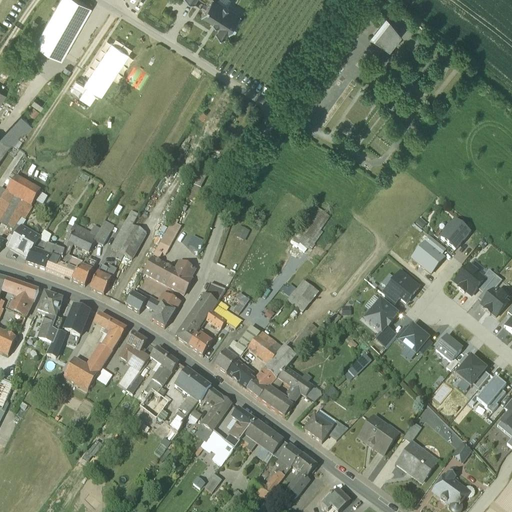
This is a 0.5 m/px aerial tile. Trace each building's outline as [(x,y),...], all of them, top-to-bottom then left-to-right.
[(91,8),(78,0),(60,0),(35,45),(61,60),(91,8)] [(241,16),(214,0),(211,0),(201,16),(220,28),(216,34),(224,39),(228,33),(229,34),(241,16)] [(399,36),(387,22),(373,40),(381,45),(380,47),(386,50),(388,48),(389,49),(399,36)] [(88,87),(81,99),(92,105),(99,94),(88,87)] [(40,113),(35,110),(31,117),(36,120),(40,113)] [(24,119),(4,141),(13,146),(32,127),(24,119)] [(4,141),(0,138),(0,165),(13,146),(4,141)] [(23,183),(15,179),(6,193),(0,201),(0,220),(13,198),(14,198),(23,183)] [(23,183),(14,198),(13,198),(0,220),(0,226),(6,230),(14,215),(30,187),(23,183)] [(193,185),(186,199),(193,203),(200,188),(193,185)] [(30,187),(14,215),(21,219),(24,221),(40,193),(30,187)] [(316,208),(290,244),(304,254),(329,218),(316,208)] [(125,224),(132,228),(139,215),(132,212),(125,224)] [(21,219),(14,215),(6,230),(8,231),(7,233),(11,235),(16,227),(21,219)] [(173,220),(156,251),(162,255),(165,257),(181,228),(176,226),(178,223),(173,220)] [(101,230),(108,235),(114,226),(106,221),(101,230)] [(453,223),(441,239),(455,251),(468,235),(453,223)] [(125,224),(111,251),(118,254),(132,228),(125,224)] [(96,238),(74,226),(70,234),(72,235),(93,244),(94,242),(96,238)] [(251,230),(242,226),(237,236),(247,240),(251,230)] [(11,235),(9,237),(15,240),(21,230),(16,227),(11,235)] [(146,235),(132,228),(118,254),(120,255),(124,258),(132,262),(146,235)] [(39,241),(21,230),(15,240),(9,250),(28,261),(33,252),(39,242),(39,241)] [(96,238),(94,242),(103,248),(110,236),(108,235),(101,230),(96,238)] [(39,241),(39,242),(47,247),(51,237),(44,232),(39,241)] [(93,244),(72,235),(69,242),(68,245),(72,248),(89,255),(95,245),(93,244)] [(202,251),(205,241),(193,237),(190,247),(202,251)] [(445,251),(432,240),(427,246),(440,257),(445,251)] [(47,247),(39,242),(33,252),(44,256),(47,247)] [(443,260),(440,257),(427,246),(425,244),(412,260),(430,275),(443,260)] [(44,256),(38,270),(45,273),(50,259),(60,263),(61,263),(64,254),(47,247),(44,256)] [(162,255),(156,251),(152,260),(157,263),(162,255)] [(28,261),(25,265),(38,270),(44,256),(33,252),(28,261)] [(77,274),(59,266),(60,263),(50,259),(45,273),(71,283),(77,274)] [(157,263),(152,260),(144,275),(167,288),(175,273),(157,263)] [(95,265),(90,262),(85,271),(91,273),(95,265)] [(175,273),(167,288),(183,297),(191,282),(189,281),(194,272),(185,267),(185,268),(180,265),(175,273)] [(85,271),(81,268),(77,274),(71,283),(85,289),(92,274),(85,271)] [(471,298),(477,291),(484,281),(482,280),(468,268),(455,284),(460,288),(458,290),(464,295),(465,293),(471,298)] [(108,272),(101,269),(98,277),(104,280),(108,272)] [(98,277),(97,277),(90,292),(103,298),(110,283),(111,283),(115,275),(108,272),(104,280),(98,277)] [(489,272),(482,280),(484,281),(477,291),(482,295),(496,277),(489,272)] [(400,275),(387,290),(400,300),(406,305),(419,290),(400,275)] [(502,283),(496,277),(482,295),(477,300),(482,305),(493,292),(493,293),(502,283)] [(38,295),(7,283),(2,296),(22,303),(19,310),(29,315),(33,305),(34,305),(38,295)] [(318,295),(303,283),(294,294),(309,306),(318,295)] [(203,298),(216,306),(225,292),(209,285),(207,292),(203,298)] [(395,307),(400,300),(387,290),(387,289),(382,296),(395,307)] [(149,299),(136,292),(133,297),(146,305),(149,299)] [(493,293),(493,292),(482,305),(481,306),(486,310),(484,312),(490,316),(491,315),(496,319),(507,305),(504,302),(505,299),(498,293),(496,295),(493,293)] [(294,294),(286,305),(303,315),(309,306),(294,294)] [(62,303),(44,297),(38,315),(46,319),(42,331),(45,332),(50,334),(55,322),(62,303)] [(146,305),(133,297),(126,309),(139,317),(144,308),(146,305)] [(180,306),(166,298),(161,306),(160,307),(161,307),(156,315),(151,324),(164,332),(180,306)] [(199,307),(176,341),(188,349),(195,339),(206,322),(210,315),(216,306),(203,298),(199,307)] [(161,306),(149,299),(146,305),(144,308),(156,315),(161,307),(160,307),(161,306)] [(362,321),(381,337),(386,331),(387,329),(388,330),(392,325),(391,324),(397,318),(380,304),(371,315),(369,314),(362,321)] [(29,315),(19,310),(16,316),(26,320),(29,315)] [(271,310),(266,317),(272,321),(277,315),(271,310)] [(65,335),(80,341),(89,317),(74,311),(65,335)] [(236,321),(225,314),(220,322),(225,326),(231,329),(236,321)] [(220,322),(210,315),(206,322),(220,333),(225,326),(220,322)] [(6,339),(16,343),(26,320),(16,316),(14,320),(6,339)] [(106,334),(120,342),(121,342),(127,333),(99,317),(94,327),(106,334)] [(55,322),(50,334),(45,332),(41,343),(50,347),(53,348),(58,335),(53,333),(56,323),(55,322)] [(400,344),(409,334),(405,330),(396,340),(395,341),(400,345),(400,344)] [(409,334),(400,344),(415,357),(418,353),(427,342),(413,330),(409,334)] [(259,337),(249,331),(244,338),(253,344),(259,337)] [(314,337),(307,331),(297,343),(304,349),(314,337)] [(395,341),(396,340),(386,331),(381,337),(375,343),(386,352),(395,341)] [(120,342),(106,334),(104,338),(108,341),(104,349),(102,348),(101,350),(88,370),(81,367),(74,362),(64,381),(71,384),(78,388),(88,394),(94,384),(95,383),(99,376),(102,372),(112,356),(120,342)] [(270,342),(261,334),(253,344),(248,350),(257,358),(270,342)] [(66,339),(58,335),(53,348),(50,347),(46,358),(56,362),(66,339)] [(6,339),(2,337),(0,342),(0,356),(8,360),(16,343),(6,339)] [(147,345),(134,337),(126,348),(127,349),(135,354),(140,357),(140,356),(147,345)] [(104,338),(102,341),(103,341),(100,347),(102,348),(104,349),(108,341),(104,338)] [(199,338),(197,341),(195,339),(188,349),(202,359),(211,346),(199,338)] [(244,338),(235,351),(243,357),(248,350),(253,344),(244,338)] [(461,352),(446,339),(435,351),(451,364),(454,361),(461,352)] [(270,342),(257,358),(263,363),(269,368),(265,373),(276,382),(286,371),(296,359),(285,349),(283,351),(270,342)] [(432,346),(427,342),(418,353),(423,357),(432,346)] [(235,351),(231,348),(226,355),(237,363),(238,362),(242,358),(243,357),(235,351)] [(140,357),(135,354),(127,349),(119,361),(127,366),(130,370),(139,376),(149,362),(140,356),(140,357)] [(178,367),(157,352),(149,362),(161,370),(157,377),(166,384),(178,367)] [(225,354),(215,368),(226,377),(227,376),(236,364),(237,363),(226,355),(225,354)] [(458,365),(461,367),(469,357),(466,355),(458,365)] [(348,374),(355,380),(371,364),(365,357),(348,374)] [(473,385),(485,372),(486,370),(469,357),(461,367),(457,372),(473,385)] [(458,365),(454,361),(451,364),(446,369),(451,374),(458,365)] [(161,370),(149,362),(139,376),(132,387),(144,396),(148,390),(157,377),(161,370)] [(252,377),(236,364),(227,376),(243,389),(249,381),(252,377)] [(130,370),(118,389),(126,394),(132,387),(139,376),(130,370)] [(276,382),(259,402),(287,422),(288,421),(285,419),(301,397),(309,403),(317,393),(286,371),(276,382)] [(112,379),(102,372),(99,376),(95,383),(105,390),(112,379)] [(473,385),(479,390),(490,376),(485,372),(473,385)] [(211,391),(187,373),(175,390),(189,400),(191,399),(200,406),(202,403),(205,398),(211,391)] [(254,385),(247,393),(259,402),(276,382),(265,373),(254,385)] [(166,384),(157,377),(148,390),(152,393),(157,397),(161,392),(166,384)] [(477,403),(492,416),(498,408),(497,407),(506,396),(502,393),(506,389),(495,380),(477,403)] [(0,421),(14,386),(1,381),(0,384),(0,421)] [(247,393),(254,385),(249,381),(243,389),(247,393)] [(211,391),(205,398),(211,402),(217,395),(211,391)] [(166,395),(161,392),(157,397),(162,401),(166,395)] [(157,397),(152,393),(148,398),(139,410),(156,423),(157,422),(163,414),(169,406),(162,401),(160,404),(155,401),(157,397)] [(322,397),(317,393),(309,403),(314,406),(322,397)] [(132,398),(126,394),(123,400),(128,404),(132,398)] [(232,407),(217,395),(211,402),(217,407),(206,422),(217,428),(218,427),(232,407)] [(511,432),(511,409),(508,406),(504,410),(509,414),(501,423),(511,432)] [(180,414),(178,416),(186,422),(192,413),(185,407),(180,414)] [(156,423),(139,410),(134,417),(141,422),(151,430),(156,423)] [(255,424),(238,411),(231,421),(236,424),(235,425),(238,427),(238,426),(247,433),(248,433),(255,424)] [(168,418),(163,414),(157,422),(162,426),(168,418)] [(178,416),(168,430),(177,436),(182,430),(181,429),(186,422),(178,416)] [(141,422),(134,417),(130,423),(147,436),(150,431),(141,425),(141,422)] [(332,431),(314,419),(304,433),(322,445),(332,431)] [(400,437),(374,420),(359,442),(384,459),(400,437)] [(217,428),(206,422),(202,430),(212,436),(214,434),(213,434),(217,428)] [(511,432),(501,423),(498,428),(511,440),(507,446),(511,449),(511,432)] [(248,433),(244,438),(258,449),(269,434),(255,424),(248,433)] [(238,427),(225,444),(234,451),(247,433),(238,426),(238,427)] [(413,426),(403,440),(410,445),(420,431),(413,426)] [(217,428),(213,434),(214,434),(219,438),(223,433),(223,430),(218,427),(217,428)] [(202,430),(196,438),(206,445),(210,440),(212,436),(202,430)] [(269,434),(258,449),(272,459),(283,444),(269,434)] [(206,445),(204,448),(211,453),(216,445),(210,440),(206,445)] [(225,444),(220,440),(216,445),(221,450),(217,457),(225,463),(234,451),(225,444)] [(170,446),(164,441),(161,445),(167,450),(170,446)] [(302,458),(283,444),(272,459),(283,466),(280,469),(283,471),(279,476),(285,480),(292,470),(302,458)] [(438,464),(412,446),(396,468),(406,475),(408,472),(424,483),(438,464)] [(471,455),(460,447),(452,458),(463,466),(471,455)] [(203,449),(179,479),(187,485),(210,454),(203,449)] [(85,455),(78,465),(84,469),(91,460),(85,455)] [(225,463),(217,457),(212,462),(221,469),(225,463)] [(316,469),(302,458),(292,470),(297,473),(301,476),(306,481),(311,475),(312,476),(316,471),(315,470),(316,469)] [(262,473),(256,483),(262,487),(268,477),(262,473)] [(285,480),(279,476),(276,480),(281,484),(285,480)] [(306,481),(301,476),(299,479),(294,485),(302,492),(308,485),(305,482),(306,481)] [(214,477),(204,491),(212,497),(222,483),(214,477)] [(198,478),(193,485),(201,491),(207,484),(198,478)] [(455,486),(445,479),(432,496),(450,509),(450,511),(449,511),(461,511),(462,511),(462,510),(461,509),(459,507),(465,501),(468,496),(463,492),(455,486)] [(276,480),(268,491),(266,490),(264,492),(271,497),(274,493),(281,484),(276,480)] [(302,492),(294,485),(285,497),(293,503),(302,492)] [(470,490),(469,489),(468,489),(467,489),(466,490),(465,490),(463,492),(468,496),(465,501),(466,501),(467,502),(468,502),(470,502),(471,501),(472,500),(474,499),(474,498),(474,497),(475,496),(474,494),(474,493),(473,492),(473,491),(471,490),(470,490)] [(271,497),(269,499),(274,503),(279,497),(274,493),(271,497)] [(338,493),(332,499),(330,498),(324,504),(325,506),(322,510),(323,511),(343,511),(350,505),(338,493)] [(234,511),(244,500),(237,494),(227,507),(233,511),(234,511)] [(263,507),(258,511),(266,511),(274,503),(269,499),(266,503),(263,507)]
